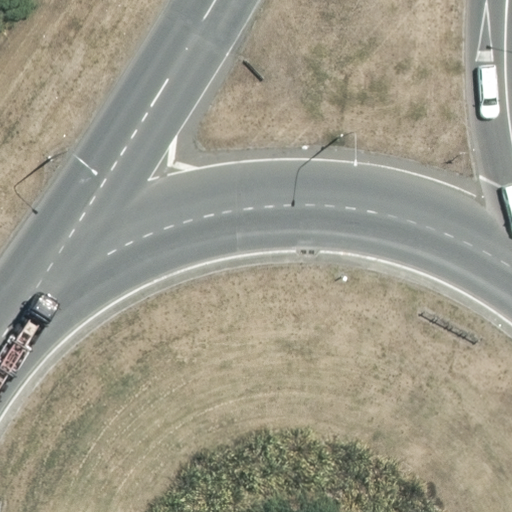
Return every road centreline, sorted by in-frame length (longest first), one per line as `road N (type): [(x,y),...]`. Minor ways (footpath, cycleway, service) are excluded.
road 1 (trunk): [(21,311),(150,232),(282,204),(446,232),(511,269)]
road 2 (trunk): [(21,311),(216,0)]
road 3 (trunk): [(509,0),(511,137)]
